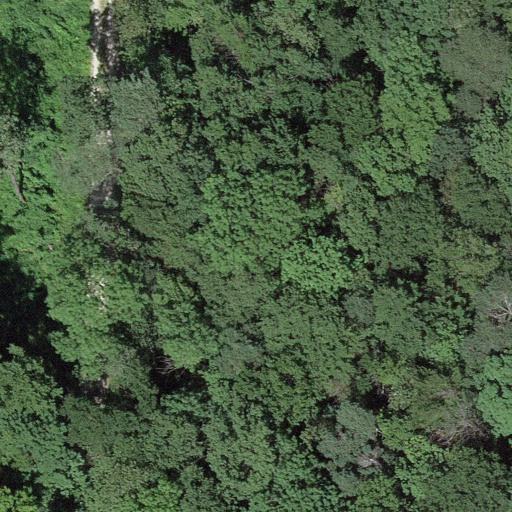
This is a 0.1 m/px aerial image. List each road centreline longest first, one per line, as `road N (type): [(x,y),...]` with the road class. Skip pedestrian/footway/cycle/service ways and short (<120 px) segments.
road 1 (track): [(443,511),(437,423),(462,72),(485,0)]
road 2 (track): [(83,511),(96,0)]
